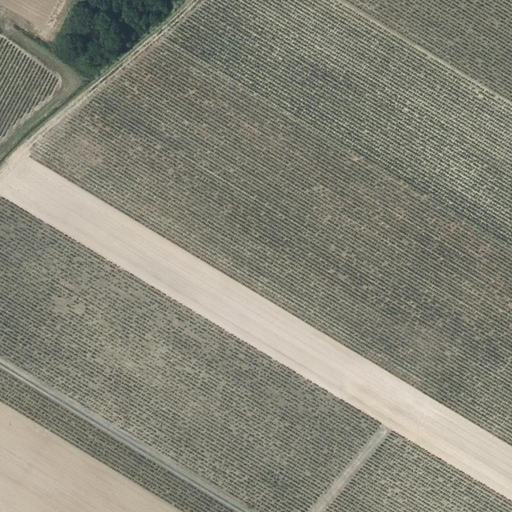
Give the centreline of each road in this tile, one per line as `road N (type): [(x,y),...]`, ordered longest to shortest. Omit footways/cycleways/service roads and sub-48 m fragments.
road 1 (track): [(317,511),(511,265)]
road 2 (track): [(240,511),(0,363)]
road 3 (track): [(196,0),(35,136),(0,176)]
